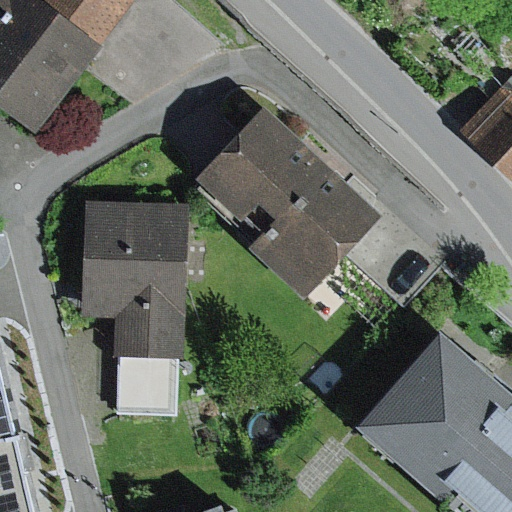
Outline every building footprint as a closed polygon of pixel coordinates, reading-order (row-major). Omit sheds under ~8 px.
[(97,57),(28,0),(0,0),(0,124),(23,144),(97,57)] [(142,0),(48,0),(107,45),(142,0)] [(511,87),(477,124),(511,157),(511,87)] [(263,111),(192,183),(305,295),(376,224),(263,111)] [(185,209),(86,206),(82,307),(124,309),(122,357),(180,359),(185,209)] [(57,511),(7,317),(0,319),(0,511),(57,511)] [(424,511),(480,511),(511,475),(511,386),(434,321),(335,436),(424,511)] [(511,511),(511,475),(480,511),(511,511)]
